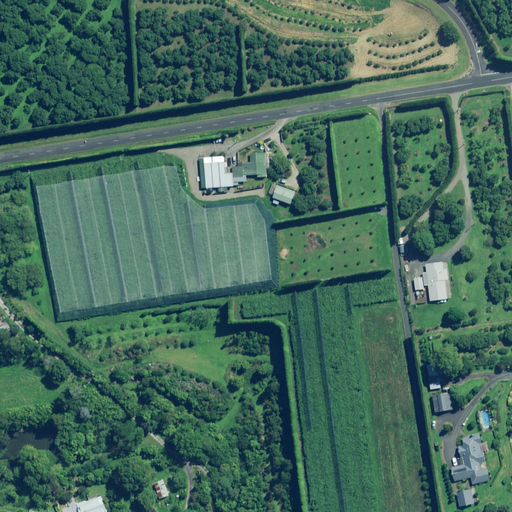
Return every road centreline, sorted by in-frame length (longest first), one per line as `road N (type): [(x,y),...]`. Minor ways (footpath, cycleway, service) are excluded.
road 1 (unclassified): [(0,158),(482,82)]
road 2 (unknown): [(457,86),(466,219),(451,244),(425,258),(412,256),(401,238),(461,164)]
road 3 (track): [(0,294),(72,371),(216,481),(219,511)]
